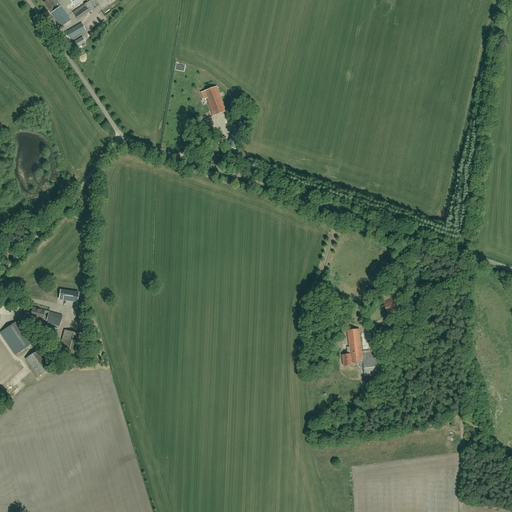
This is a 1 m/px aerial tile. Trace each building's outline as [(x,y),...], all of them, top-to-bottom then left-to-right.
[(55,0),(47,0),(44,3),(49,10),(51,13),(62,28),(70,21),(58,3),(55,5),(52,2),(55,0)] [(70,0),(75,6),(79,3),(81,6),(72,12),(74,16),(78,21),(90,13),(90,12),(96,8),(99,6),(95,0),(70,0)] [(70,40),(85,30),(81,23),(66,33),(70,40)] [(72,43),(72,44),(74,48),(85,41),(82,37),(72,43)] [(225,111),(216,87),(204,91),(213,116),(225,111)] [(227,146),(235,149),(242,132),(234,128),(227,146)] [(60,290),(59,299),(77,302),(79,293),(60,290)] [(382,302),(385,309),(389,315),(404,308),(401,301),(398,294),(382,302)] [(33,307),(31,312),(26,311),(24,315),(30,317),(29,319),(41,322),(42,320),(46,321),(46,323),(59,327),(63,316),(45,311),(33,307)] [(0,333),(16,355),(33,343),(17,321),(0,333)] [(371,350),(362,352),(359,329),(347,330),(350,351),(351,354),(343,355),(344,366),(352,365),(352,363),(363,362),(365,377),(387,374),(385,357),(382,358),(381,352),(375,353),(375,352),(371,352),(371,350)] [(58,354),(77,359),(83,335),(65,330),(58,354)] [(38,350),(25,359),(38,377),(50,369),(38,350)]
